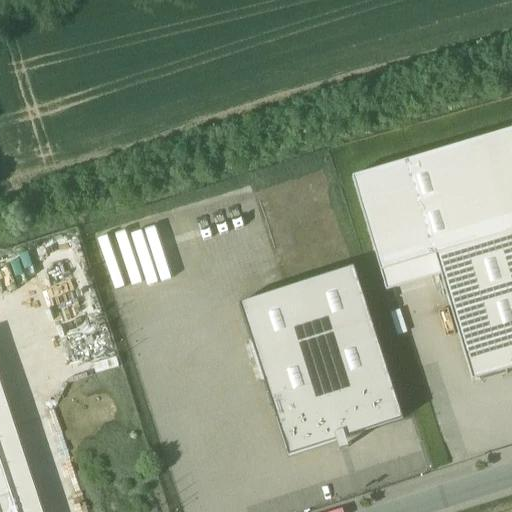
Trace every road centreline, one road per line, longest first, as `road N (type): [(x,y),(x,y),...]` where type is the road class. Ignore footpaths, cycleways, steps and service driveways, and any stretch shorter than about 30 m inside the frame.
road 1 (unknown): [(507,475),(409,304)]
road 2 (unknown): [(64,511),(2,332)]
road 3 (residential): [(511,473),(392,511)]
